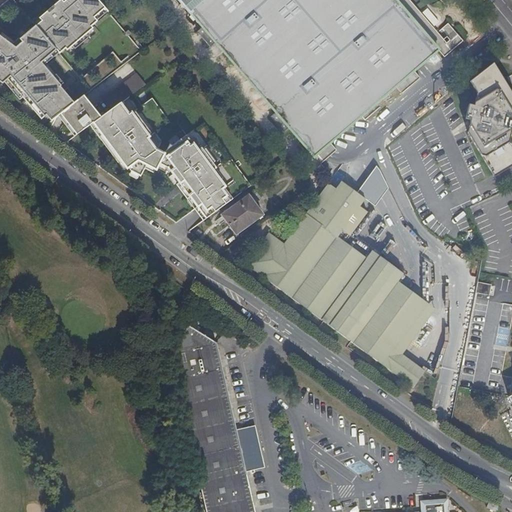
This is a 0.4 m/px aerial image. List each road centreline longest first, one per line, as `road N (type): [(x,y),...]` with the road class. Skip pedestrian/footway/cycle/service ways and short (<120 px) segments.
road 1 (primary): [(0,133),(437,453),(511,496)]
road 2 (primary): [(511,481),(458,453),(0,121)]
